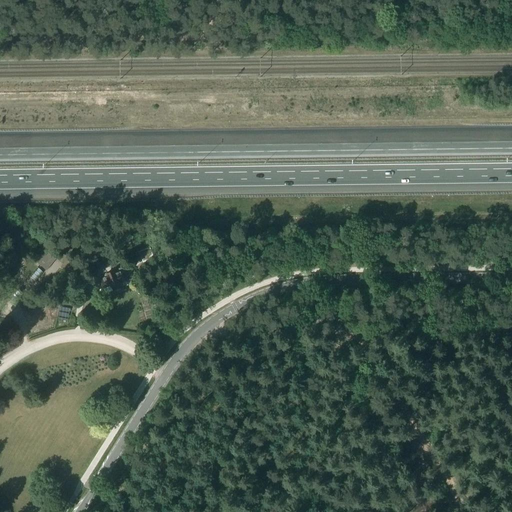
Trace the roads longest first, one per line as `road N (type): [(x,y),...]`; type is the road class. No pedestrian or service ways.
road 1 (tertiary): [(79,511),(192,337),(235,308),(310,281),(511,278)]
road 2 (track): [(511,17),(481,32),(0,34)]
road 3 (motorway): [(511,145),(0,152)]
road 4 (motorway): [(0,179),(511,173)]
road 5 (track): [(355,332),(467,511)]
road 6 (track): [(511,336),(355,332)]
road 7 (track): [(355,332),(222,334),(203,326)]
